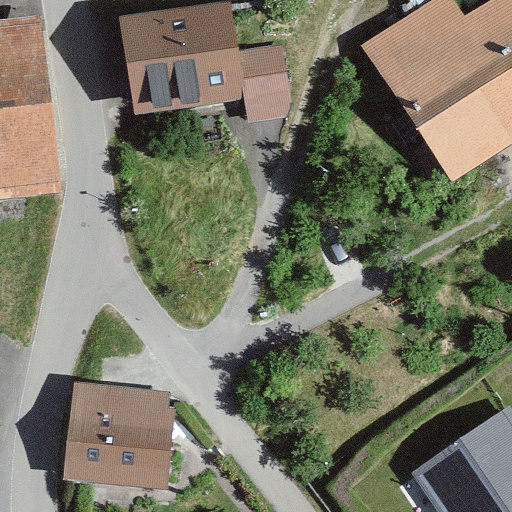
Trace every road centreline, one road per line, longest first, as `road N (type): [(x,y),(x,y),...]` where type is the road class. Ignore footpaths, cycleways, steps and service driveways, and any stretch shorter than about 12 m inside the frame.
road 1 (residential): [(191,377),(511,207)]
road 2 (unclassified): [(94,262),(61,0)]
road 3 (unclassified): [(94,262),(52,372),(35,462),(36,511)]
road 4 (unclassified): [(299,511),(191,377)]
road 5 (unclassified): [(191,377),(152,314),(94,262)]
